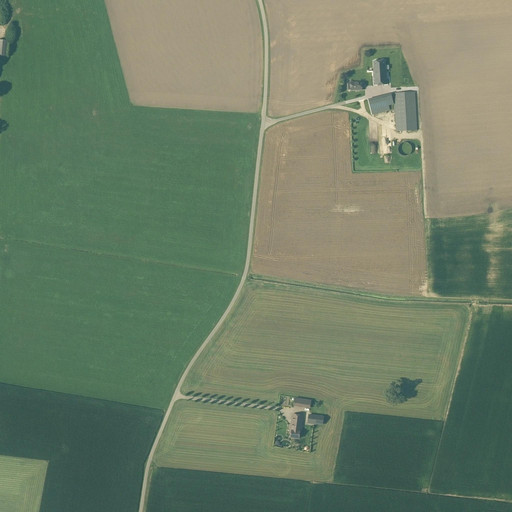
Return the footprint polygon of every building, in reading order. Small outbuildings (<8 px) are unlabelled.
[(374,61),(374,71),(367,71),(368,86),(387,85),(386,70),(385,70),(385,61),(374,61)] [(361,82),(351,83),(347,84),(348,90),(351,90),(362,90),(361,82)] [(415,92),(394,94),(396,132),(417,130),(415,92)] [(386,95),(368,99),(371,115),(390,111),(389,105),(394,104),(392,94),(386,95)] [(399,144),(400,149),(401,149),(402,153),(401,153),(401,155),(411,154),(410,145),(407,146),(407,143),(399,144)] [(311,401),(295,398),(294,406),(309,408),(311,401)] [(291,438),(299,439),(300,432),(301,432),(303,416),(293,414),(291,425),(293,425),(292,431),(291,431),(291,438)] [(309,414),(308,423),(322,425),(324,416),(309,414)]
